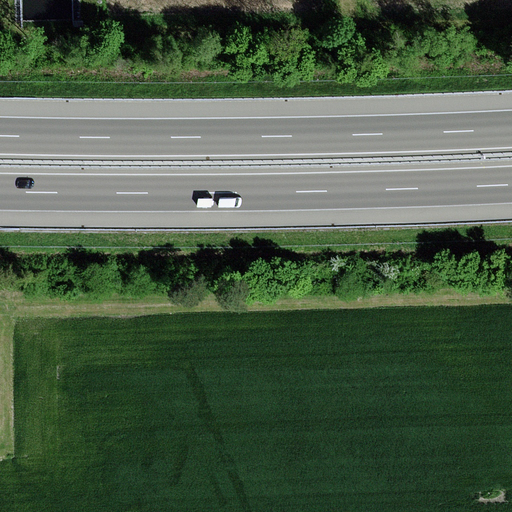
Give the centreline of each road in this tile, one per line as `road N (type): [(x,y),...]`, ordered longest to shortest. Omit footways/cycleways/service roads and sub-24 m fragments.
road 1 (motorway): [(511,127),(0,135)]
road 2 (motorway): [(0,190),(511,185)]
